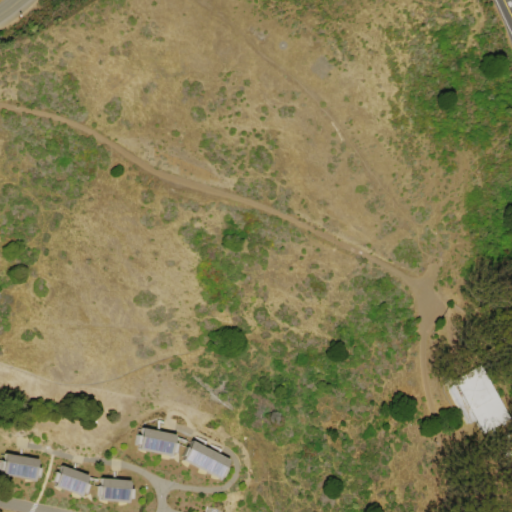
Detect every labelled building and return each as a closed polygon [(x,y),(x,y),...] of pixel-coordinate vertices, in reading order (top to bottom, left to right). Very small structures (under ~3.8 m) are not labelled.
[(451,378),(480,433),(507,419),(484,376),(481,376),(475,365),(458,374),(451,378)] [(139,449),(143,428),(177,434),(172,456),(139,449)] [(184,460),(194,441),(230,460),(220,479),(184,460)] [(2,475),(6,453),(42,461),(38,482),(2,475)] [(56,486),(63,466),(91,476),(83,496),(56,486)] [(101,499),(104,477),(132,480),(130,503),(101,499)]
